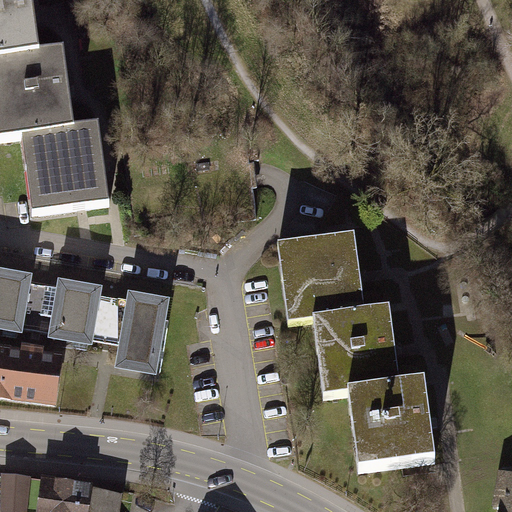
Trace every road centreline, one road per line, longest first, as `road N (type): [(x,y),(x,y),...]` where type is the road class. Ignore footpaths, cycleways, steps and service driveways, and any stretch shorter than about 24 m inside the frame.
road 1 (track): [(511,209),(452,247),(418,238),(292,139),(256,96),(205,0)]
road 2 (secondary): [(214,472),(0,440)]
